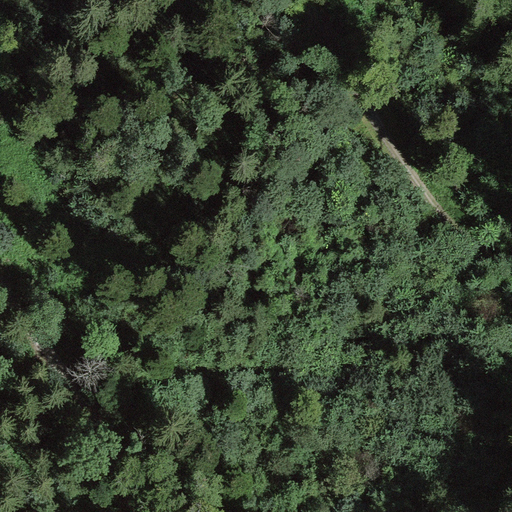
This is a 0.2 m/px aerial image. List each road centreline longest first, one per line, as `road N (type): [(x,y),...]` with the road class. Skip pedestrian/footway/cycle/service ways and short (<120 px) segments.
road 1 (track): [(511,263),(496,259),(422,190),(329,26),(305,0)]
road 2 (track): [(0,294),(117,511)]
